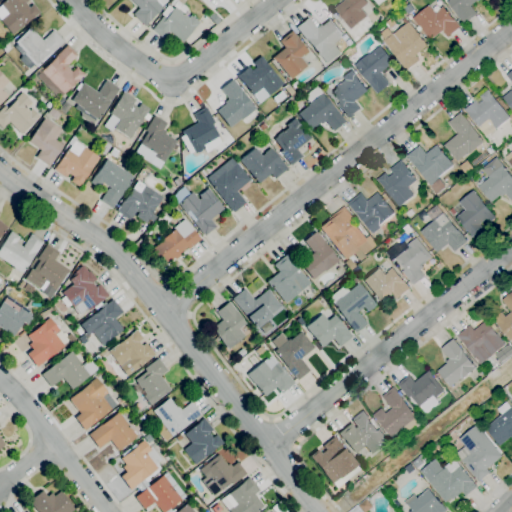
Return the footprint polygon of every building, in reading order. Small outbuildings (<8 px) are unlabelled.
[(12,34),(0,19),(0,5),(1,5),(0,4),(5,0),(29,0),(25,3),(29,7),(33,4),(39,12),(12,34)] [(145,26),(132,14),(139,8),(130,0),(166,0),(167,1),(151,18),(151,19),(145,26)] [(351,29),(344,21),(345,20),(336,10),(335,9),(345,0),(365,0),(369,4),(368,4),(373,10),(367,15),(367,16),(351,29)] [(464,25),(455,14),(456,13),(447,3),(450,0),(479,0),(471,6),(477,14),(464,25)] [(183,41),(169,32),(164,39),(152,29),(163,15),(161,14),(167,5),(173,9),(174,7),(173,6),(176,1),(186,8),(183,14),(188,18),(190,15),(199,22),(195,27),(194,26),(183,41)] [(409,15),(404,9),(410,4),(415,10),(409,15)] [(430,42),(427,38),(428,37),(413,19),(429,6),(436,14),(439,12),(438,11),(443,7),(460,28),(448,38),(442,31),(430,42)] [(215,25),(207,16),(212,12),(220,21),(215,25)] [(399,23),(394,18),(399,14),(404,19),(399,23)] [(320,56),(307,40),(306,40),(296,27),(308,17),(316,28),(320,24),(322,26),(330,18),(343,35),(333,43),(333,44),(322,53),(322,54),(320,56)] [(406,71),(401,65),(402,64),(391,51),(383,41),(384,41),(379,35),(388,27),(394,34),(408,23),(427,46),(415,56),(419,61),(406,71)] [(36,68),(23,54),(24,52),(15,42),(30,27),(42,40),(53,30),(64,42),(36,68)] [(290,79),(275,62),(271,58),(284,47),(279,41),(291,31),(308,51),(304,55),(303,54),(299,57),(306,66),(290,79)] [(350,47),(346,43),(350,39),(354,44),(350,47)] [(56,101),(51,95),(52,94),(51,94),(52,93),(42,82),(41,83),(38,80),(39,79),(36,76),(57,56),(56,55),(67,45),(77,56),(66,66),(71,72),(76,67),(84,75),(56,101)] [(377,94),(367,82),(368,82),(357,68),(356,68),(355,66),(369,55),(370,55),(380,47),(393,63),(380,74),(389,85),(377,94)] [(268,95),(261,87),(253,95),(238,77),(237,78),(236,76),(238,74),(238,75),(248,67),(251,71),(256,67),(252,63),(260,57),(282,83),(268,95)] [(511,109),(503,98),(511,90),(511,89),(511,88),(511,82),(507,76),(511,71),(511,109)] [(0,72),(8,81),(0,89),(6,96),(0,102),(0,72)] [(349,119),(338,105),(341,102),(332,91),(335,89),(334,88),(340,84),(341,85),(345,81),(344,78),(352,72),(367,91),(354,102),(360,109),(349,119)] [(230,128),(216,111),(225,104),(224,102),(228,99),(220,89),(232,79),(256,108),(253,110),(256,115),(245,124),(240,119),(230,128)] [(98,120),(82,110),(83,108),(71,100),(82,83),(97,92),(105,80),(119,89),(98,120)] [(290,96),(283,87),(287,84),(294,93),(290,96)] [(333,131),(325,121),(321,124),(320,122),(311,129),(298,114),(308,105),(309,103),(304,96),(316,86),(345,121),(333,131)] [(496,130),(489,122),(481,129),(466,112),(464,110),(466,108),(466,109),(476,101),(479,105),(483,101),(480,97),(488,91),(510,118),(496,130)] [(20,134),(8,122),(2,128),(0,126),(0,109),(4,105),(7,108),(16,99),(15,98),(22,92),(31,102),(26,107),(29,111),(31,108),(39,117),(35,121),(35,120),(20,134)] [(129,138),(114,128),(111,131),(103,126),(111,114),(109,113),(120,97),(123,92),(135,100),(132,104),(137,108),(140,103),(149,109),(146,113),(150,116),(147,121),(143,118),(129,138)] [(56,119),(47,113),(52,107),(60,114),(56,119)] [(189,154),(180,137),(183,135),(181,131),(197,122),(192,114),(205,107),(214,122),(212,123),(219,136),(217,137),(220,143),(212,149),(206,153),(203,148),(194,153),(193,151),(189,154)] [(457,162),(447,149),(446,149),(444,146),(458,135),(448,123),(461,113),(484,142),(470,154),(469,153),(457,162)] [(163,161),(164,162),(159,169),(134,153),(140,144),(139,144),(147,132),(144,130),(154,115),(166,123),(162,129),(165,131),(164,133),(176,141),(163,161)] [(290,166),(279,152),(282,149),(273,138),(277,135),(276,135),(282,130),(282,131),(287,127),(285,125),(295,118),(307,135),(308,134),(311,138),(296,149),(302,157),(290,166)] [(49,166),(35,157),(40,150),(28,142),(44,119),(61,130),(55,139),(57,141),(58,140),(63,144),(54,157),(55,158),(49,166)] [(262,130),(259,126),(264,122),(267,126),(262,130)] [(254,137),(250,133),(255,129),(258,133),(254,137)] [(103,155),(96,150),(103,140),(110,145),(103,155)] [(437,195),(431,187),(431,186),(418,170),(407,156),(419,146),(426,154),(437,145),(450,162),(453,159),(458,165),(455,168),(453,166),(438,179),(439,180),(440,179),(446,187),(437,195)] [(79,186),(70,181),(73,176),(68,173),(65,177),(53,169),(54,168),(55,168),(68,149),(78,155),(83,147),(98,158),(91,169),(90,168),(79,186)] [(259,183),(248,170),(247,170),(239,160),(254,148),(261,156),(265,153),(264,152),(270,147),(287,168),(274,179),(270,174),(259,183)] [(511,201),(506,194),(503,197),(501,195),(492,203),(479,187),(490,178),(483,170),(496,158),(511,177),(511,201)] [(111,208),(99,200),(108,188),(109,189),(110,187),(103,182),(98,188),(89,182),(94,175),(95,175),(106,159),(125,172),(125,171),(131,174),(130,175),(132,177),(121,194),(111,208)] [(400,207),(386,190),(385,191),(377,180),(386,174),(389,177),(393,174),(390,170),(401,161),(417,181),(407,188),(414,196),(400,207)] [(137,174),(131,170),(136,163),(142,167),(137,174)] [(233,213),(222,200),(222,199),(209,183),(224,171),(225,173),(236,163),(250,180),(236,191),(245,202),(233,213)] [(203,177),(199,173),(203,169),(207,174),(203,177)] [(145,223),(135,216),(137,212),(135,211),(129,220),(116,211),(123,199),(124,200),(137,181),(162,197),(159,201),(160,201),(158,205),(157,204),(151,213),(156,217),(152,222),(148,219),(145,223)] [(204,236),(193,222),(186,212),(185,213),(177,203),(176,205),(171,199),(174,197),(173,196),(175,193),(183,187),(189,194),(191,192),(198,200),(200,198),(198,195),(207,188),(211,192),(210,193),(223,208),(209,220),(215,227),(204,236)] [(473,237),(457,218),(466,210),(460,203),(474,192),(496,218),(488,225),(485,221),(480,225),(483,229),(473,237)] [(373,234),(358,215),(357,216),(348,204),(361,194),(367,202),(378,193),(395,213),(379,226),(381,228),(373,234)] [(437,253),(421,233),(434,222),(427,214),(437,206),(444,214),(467,243),(455,252),(448,244),(437,253)] [(345,260),(319,227),(345,207),(356,220),(353,222),(368,241),(345,260)] [(161,230),(154,225),(162,214),(169,219),(161,230)] [(163,266),(150,250),(161,241),(160,240),(174,229),(172,228),(184,219),(200,239),(175,259),(174,258),(163,266)] [(22,273),(19,271),(19,272),(13,268),(14,267),(0,258),(0,247),(11,231),(19,237),(15,243),(22,247),(31,234),(43,242),(22,273)] [(313,279),(300,263),(312,252),(303,241),(315,231),(338,259),(324,271),(323,270),(313,279)] [(414,286),(402,272),(405,270),(396,259),(394,261),(387,253),(399,244),(405,251),(410,248),(408,246),(417,238),(432,257),(422,266),(424,268),(420,271),(425,277),(414,286)] [(54,291),(45,285),(47,282),(44,281),(39,289),(24,279),(30,269),(33,270),(39,260),(37,259),(46,244),(59,252),(54,260),(69,270),(67,273),(66,273),(54,291)] [(285,303),(271,286),(270,287),(266,282),(279,272),(273,265),(286,255),(302,275),(303,274),(309,283),(285,303)] [(379,302),(378,300),(376,302),(372,297),(374,295),(363,280),(379,267),(386,276),(389,273),(388,272),(393,268),(410,289),(397,299),(392,292),(379,302)] [(79,316),(71,305),(66,308),(60,299),(64,296),(61,293),(83,277),(82,276),(89,271),(95,280),(91,282),(95,287),(99,284),(108,295),(100,302),(102,304),(96,309),(94,306),(88,310),(87,309),(79,316)] [(69,284),(65,281),(72,272),(77,275),(73,281),(69,284)] [(353,283),(349,279),(353,275),(357,280),(353,283)] [(355,332),(345,320),(346,319),(328,298),(343,286),(348,291),(358,283),(375,304),(366,311),(363,307),(357,312),(366,323),(355,332)] [(255,328),(232,299),(244,289),(253,300),(268,289),(280,306),(269,315),(271,316),(255,328)] [(511,341),(500,326),(499,327),(493,320),(502,313),(505,317),(511,312),(502,301),(511,292),(511,341)] [(12,336),(0,326),(0,304),(6,296),(21,306),(22,305),(29,310),(27,314),(32,318),(27,324),(23,321),(12,336)] [(102,346),(91,332),(87,335),(79,325),(112,299),(122,312),(114,318),(123,330),(102,346)] [(228,349),(211,329),(222,320),(216,312),(228,302),(245,323),(238,329),(244,336),(228,349)] [(42,318),(39,314),(50,308),(51,310),(42,318)] [(321,347),(305,327),(321,313),(327,320),(334,315),(351,336),(339,346),(333,338),(321,347)] [(36,367),(26,354),(32,349),(28,345),(32,342),(27,336),(49,318),(58,330),(54,334),(63,345),(36,367)] [(481,365),(473,355),(464,342),(463,343),(457,336),(470,326),(474,331),(487,321),(491,326),(493,325),(497,329),(494,330),(506,345),(481,365)] [(126,376),(119,367),(120,367),(108,351),(135,330),(142,338),(138,341),(142,346),(145,343),(155,355),(153,357),(152,356),(126,376)] [(297,380),(274,351),(276,349),(270,341),(281,333),(287,340),(288,339),(289,340),(300,331),(303,334),(305,333),(312,341),(310,343),(313,348),(300,358),(309,371),(297,380)] [(451,387),(438,372),(447,364),(446,363),(450,359),(441,349),(453,339),(477,368),(462,380),(461,379),(451,387)] [(511,354),(501,363),(496,356),(510,345),(511,347),(511,354)] [(240,358),(236,353),(242,348),(246,353),(240,358)] [(71,389),(62,377),(50,387),(41,374),(71,351),(89,375),(71,389)] [(265,396),(255,384),(255,385),(247,375),(271,355),(294,383),(281,393),(276,387),(265,396)] [(150,405),(143,396),(142,396),(138,391),(136,393),(132,387),(137,383),(134,380),(145,371),(144,369),(158,358),(167,370),(159,376),(170,390),(167,393),(166,392),(150,405)] [(420,408),(411,397),(409,399),(397,385),(409,376),(415,383),(429,371),(432,374),(431,375),(445,391),(436,399),(433,396),(429,400),(429,401),(424,405),(423,405),(420,408)] [(116,385),(112,380),(117,376),(121,381),(116,385)] [(84,430),(74,418),(80,413),(68,399),(90,382),(111,409),(84,430)] [(392,437),(380,423),(379,423),(373,416),(382,409),(386,414),(392,409),(382,397),(393,388),(417,417),(416,418),(419,422),(418,423),(419,425),(408,432),(404,427),(392,437)] [(165,438),(159,429),(163,426),(160,422),(161,422),(152,411),(169,398),(177,408),(178,407),(181,410),(191,402),(200,414),(171,437),(169,435),(165,438)] [(511,438),(511,437),(500,447),(486,429),(502,415),(498,410),(506,403),(511,408),(511,407),(511,438)] [(371,454),(364,445),(355,453),(344,439),(343,440),(338,433),(351,423),(353,425),(352,426),(354,428),(356,426),(352,421),(363,411),(370,419),(368,420),(371,424),(372,423),(377,429),(377,430),(378,431),(379,430),(387,440),(371,454)] [(118,450),(109,439),(98,448),(88,435),(118,412),(136,436),(118,450)] [(195,464),(183,449),(191,444),(184,434),(202,420),(201,420),(203,418),(213,430),(208,433),(212,437),(216,434),(222,443),(195,464)] [(479,482),(462,462),(463,461),(457,454),(465,447),(460,440),(477,425),(503,457),(487,470),(490,473),(479,482)] [(142,436),(139,432),(144,428),(147,432),(142,436)] [(336,488),(311,457),(310,456),(318,449),(321,453),(326,450),(322,445),(334,436),(357,465),(356,465),(359,469),(336,488)] [(130,490),(120,476),(125,472),(122,467),(125,465),(120,459),(137,445),(136,445),(142,440),(150,450),(151,449),(156,455),(152,458),(161,469),(145,481),(146,482),(138,489),(135,486),(130,490)] [(391,454),(385,448),(391,443),(396,450),(391,454)] [(219,491),(217,488),(216,488),(211,482),(212,482),(208,477),(206,478),(199,470),(218,454),(227,466),(229,464),(231,467),(237,462),(246,473),(232,484),(230,482),(219,491)] [(446,503),(430,482),(429,483),(424,477),(425,477),(421,472),(436,460),(444,470),(446,469),(445,468),(455,459),(478,487),(466,496),(463,492),(453,500),(452,499),(446,503)] [(409,475),(404,469),(411,464),(416,470),(409,475)] [(170,511),(161,511),(157,507),(156,507),(154,505),(146,511),(145,508),(143,509),(134,497),(140,492),(138,489),(151,479),(153,482),(166,472),(185,496),(179,501),(180,502),(176,505),(175,504),(169,509),(172,511),(170,511)] [(255,511),(228,511),(220,501),(228,495),(227,494),(248,477),(259,490),(253,494),(263,506),(255,511)] [(413,511),(408,506),(407,506),(405,503),(415,495),(418,499),(429,489),(448,511),(446,511),(413,511)] [(70,511),(37,511),(36,510),(31,505),(28,501),(42,491),(46,497),(51,493),(53,496),(60,491),(74,509),(70,511)] [(367,511),(363,511),(359,506),(367,500),(373,507),(367,511)] [(276,511),(272,506),(277,502),(285,511),(276,511)] [(175,511),(187,503),(193,511),(175,511)] [(218,511),(214,511),(211,508),(216,503),(221,509),(218,511)]
